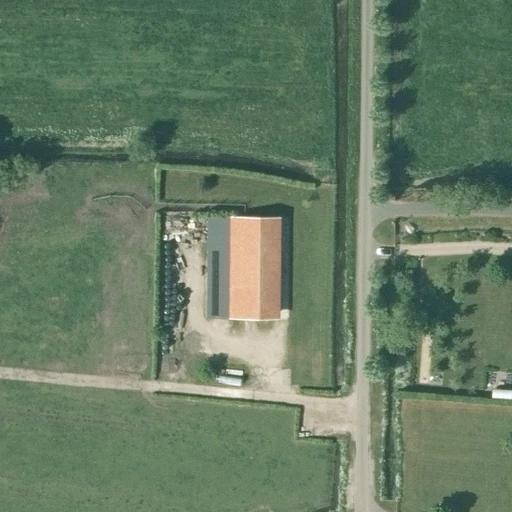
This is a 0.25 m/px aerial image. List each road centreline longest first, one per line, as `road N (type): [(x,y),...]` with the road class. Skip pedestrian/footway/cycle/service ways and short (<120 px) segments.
road 1 (unclassified): [(360,511),(366,0)]
road 2 (track): [(360,409),(0,374)]
